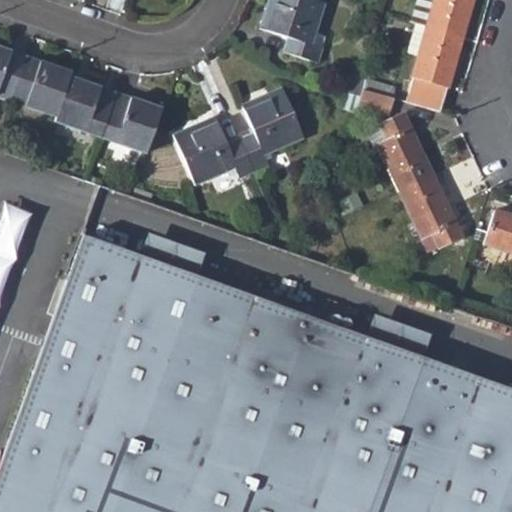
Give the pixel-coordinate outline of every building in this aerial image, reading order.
[(311,46),(323,5),(307,0),(270,0),(260,30),(288,39),(284,55),(316,65),(321,50),(311,46)] [(432,0),(424,29),(462,39),(472,0),(432,0)] [(410,25),(424,29),(431,5),(417,1),(410,25)] [(412,79),(405,103),(438,113),(446,88),(448,89),(462,39),(424,29),(410,78),(412,79)] [(26,58),(0,49),(0,99),(10,103),(26,58)] [(69,74),(26,58),(10,103),(54,118),(68,77),(69,74)] [(114,94),(68,77),(54,118),(52,123),(99,139),(114,94)] [(390,87),(363,79),(361,90),(387,98),(390,87)] [(252,133),(239,139),(253,173),(267,167),(263,156),(302,139),(280,89),(241,108),(252,133)] [(389,116),(393,100),(387,98),(361,90),(360,97),(357,107),(389,116)] [(161,111),(114,94),(99,139),(145,155),(161,111)] [(375,144),(399,194),(432,178),(402,115),(379,127),(385,139),(375,144)] [(239,180),(253,173),(239,139),(224,146),(212,119),(172,138),(195,187),(234,169),(239,180)] [(460,237),(432,178),(399,194),(421,239),(430,235),(437,249),(460,237)] [(481,246),(511,256),(511,217),(492,211),(481,246)] [(0,511),(511,511),(511,391),(421,358),(429,337),(372,316),(364,338),(195,277),(203,255),(145,234),(138,256),(81,236),(50,321),(0,459),(0,511)]
